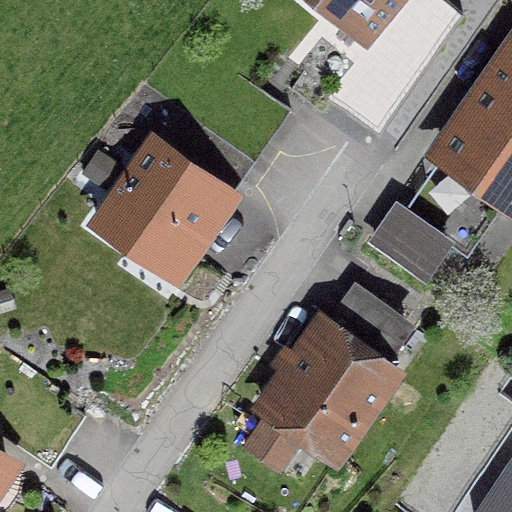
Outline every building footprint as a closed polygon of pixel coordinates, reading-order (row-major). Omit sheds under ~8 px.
[(417,80),(463,14),(446,0),(323,0),(372,39),(368,45),(417,80)] [(511,48),(443,149),(511,196),(511,48)] [(204,124),(256,161),(291,110),(239,73),(204,124)] [(220,184),(242,153),(256,161),(204,124),(161,95),(131,138),(147,149),(154,139),(220,184)] [(147,149),(97,221),(176,276),(234,194),(220,184),(154,139),(147,149)] [(396,210),(367,246),(421,288),(450,253),(396,210)] [(263,407),(332,455),(394,366),(380,357),(406,320),(355,285),(330,322),(325,318),(263,407)] [(511,511),(511,464),(479,511),(511,511)]
